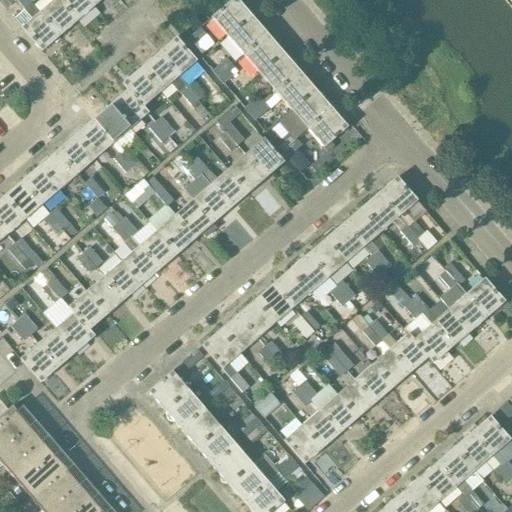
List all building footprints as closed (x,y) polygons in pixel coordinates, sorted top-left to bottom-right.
[(37,15),(29,6),(24,0),(0,0),(0,5),(4,10),(15,0),(16,0),(33,19),(37,15)] [(58,38),(76,23),(55,0),(38,15),(58,38)] [(55,0),(76,23),(93,8),(85,0),(55,0)] [(85,0),(93,8),(102,0),(85,0)] [(236,0),(231,0),(210,18),(226,37),(251,16),(250,15),(248,9),(241,5),(236,0)] [(511,0),(503,0),(511,10),(511,0)] [(41,53),(58,38),(38,15),(37,15),(33,19),(21,29),(41,53)] [(252,18),(251,16),(226,37),(243,56),(267,35),(260,27),(258,20),(252,18)] [(185,40),(191,47),(205,35),(199,28),(185,40)] [(273,42),(267,35),(243,56),(260,76),(285,55),(283,54),(282,52),(279,45),(273,42)] [(195,61),(175,38),(156,54),(177,78),(177,77),(195,61)] [(177,77),(177,78),(156,54),(139,69),(159,93),(170,84),(179,95),(180,94),(179,92),(185,86),(177,77)] [(260,76),(275,93),(299,73),(292,65),(290,57),(285,55),(260,76)] [(212,72),(217,78),(232,66),(226,59),(212,72)] [(238,73),(232,66),(217,78),(224,85),(238,73)] [(142,107),(159,93),(139,69),(121,85),(126,91),(147,115),(148,114),(142,107)] [(304,79),(299,73),(275,93),(291,112),(315,91),(313,89),(311,82),(304,79)] [(192,80),(185,86),(197,101),(204,94),(192,80)] [(209,114),(197,101),(185,86),(179,92),(180,94),(194,110),(193,111),(201,120),(209,114)] [(147,115),(126,91),(108,106),(129,130),(147,115)] [(291,112),(291,113),(307,131),(331,110),(325,102),(322,95),(315,91),(291,112)] [(244,108),(250,116),(264,103),(258,96),(244,108)] [(270,110),(264,103),(250,116),(256,122),(270,110)] [(108,106),(91,122),(112,146),(119,154),(120,154),(126,148),(137,139),(129,130),(108,106)] [(338,117),(331,110),(307,131),(323,149),(347,128),(345,126),(343,120),(338,117)] [(161,117),(155,123),(166,137),(173,131),(161,117)] [(91,122),(75,136),(95,160),(112,146),(91,122)] [(160,142),(166,137),(155,123),(148,129),(160,142)] [(224,132),(236,146),(242,141),(231,128),(224,132)] [(230,152),(236,146),(224,132),(218,138),(230,152)] [(356,144),(361,139),(357,133),(351,138),(356,144)] [(276,146),(283,154),(296,141),(290,134),(276,146)] [(87,167),(95,160),(75,136),(57,152),(78,176),(87,167)] [(282,163),(262,140),(245,156),(265,179),(267,177),(282,163)] [(302,147),(296,141),(283,154),(287,159),(302,147)] [(126,148),(120,154),(132,168),(138,161),(126,148)] [(76,177),(78,176),(57,152),(39,167),(60,191),(61,190),(76,177)] [(125,173),(132,168),(120,154),(119,154),(113,159),(125,173)] [(245,156),(227,171),(247,194),(265,179),(245,156)] [(188,162),(200,176),(206,171),(195,157),(188,162)] [(194,181),(200,176),(188,162),(182,167),(194,181)] [(28,177),(22,183),(42,207),(43,206),(60,191),(39,167),(28,177)] [(247,194),(227,171),(220,177),(209,186),(230,209),(247,194)] [(87,182),(84,184),(96,198),(103,192),(92,178),(87,182)] [(378,194),(398,217),(416,202),(396,179),(378,194)] [(26,221),(42,207),(22,183),(4,198),(24,222),(26,221)] [(165,207),(152,193),(144,184),(127,198),(137,209),(148,200),(159,212),(165,207)] [(209,186),(209,187),(192,201),(191,202),(212,224),(230,209),(209,186)] [(160,187),(152,193),(165,207),(172,201),(160,187)] [(380,233),(398,217),(378,194),(360,209),(380,233)] [(0,201),(0,229),(7,237),(15,245),(22,239),(14,231),(24,222),(4,198),(0,201)] [(106,209),(98,200),(88,209),(96,218),(106,209)] [(174,217),(194,240),(201,234),(205,238),(216,229),(212,224),(191,202),(174,217)] [(176,255),(194,240),(174,217),(165,207),(159,212),(168,222),(156,232),(176,255)] [(50,215),(62,229),(63,229),(71,237),(77,232),(57,209),(51,215),(50,215)] [(363,248),(380,233),(360,209),(343,225),(363,248)] [(62,229),(50,215),(44,220),(56,234),(62,229)] [(118,224),(130,237),(137,231),(125,217),(118,224)] [(412,221),(405,226),(418,241),(425,235),(412,221)] [(129,237),(130,237),(118,224),(112,229),(123,243),(129,237)] [(325,240),(345,263),(363,248),(343,225),(325,240)] [(418,241),(405,226),(399,232),(412,246),(418,241)] [(159,270),(176,255),(156,232),(139,248),(159,270)] [(133,253),(121,263),(141,286),(159,270),(139,248),(129,237),(123,243),(133,253)] [(15,245),(14,245),(27,260),(28,259),(37,269),(43,264),(34,254),(22,239),(15,245)] [(327,278),(345,263),(325,240),(307,255),(327,278)] [(27,260),(14,245),(8,251),(21,265),(27,260)] [(83,254),(95,268),(101,262),(89,248),(83,254)] [(377,251),(370,257),(383,272),(390,266),(377,251)] [(88,273),(95,268),(83,254),(77,259),(88,273)] [(289,270),(309,294),(327,278),(307,255),(289,270)] [(383,272),(370,257),(364,262),(376,277),(383,272)] [(123,301),(141,286),(121,263),(103,278),(123,301)] [(463,280),(451,266),(445,271),(457,286),(463,280)] [(41,275),(49,284),(61,299),(67,294),(47,270),(41,275)] [(307,296),(309,294),(289,270),(271,285),(292,309),(299,318),(306,312),(298,303),(307,296)] [(457,286),(445,271),(438,277),(450,292),(457,286)] [(105,316),(123,301),(103,278),(87,292),(86,294),(105,316)] [(504,304),(483,279),(465,295),(486,320),(504,304)] [(342,281),(335,288),(347,302),(355,296),(342,281)] [(61,299),(49,284),(42,290),(54,305),(61,299)] [(254,301),(274,324),(292,309),(271,285),(254,301)] [(352,308),(347,302),(335,288),(329,293),(341,308),(344,305),(349,311),(352,308)] [(88,331),(105,316),(86,294),(68,309),(73,315),(93,338),(94,337),(88,331)] [(468,335),(486,320),(465,295),(447,311),(468,335)] [(416,296),(410,302),(422,316),(428,311),(416,296)] [(236,316),(256,339),(273,324),(274,324),(254,301),(236,316)] [(377,302),(369,309),(374,314),(382,308),(377,302)] [(422,316),(410,302),(403,308),(415,322),(422,316)] [(450,350),(468,335),(447,311),(430,326),(450,350)] [(322,344),(324,332),(306,312),(299,318),(312,333),(322,344)] [(73,315),(55,330),(75,353),(87,343),(93,338),(73,315)] [(218,331),(238,354),(256,339),(236,316),(218,331)] [(24,317),(17,322),(30,337),(36,331),(24,317)] [(312,333),(299,318),(294,323),(306,338),(312,333)] [(376,321),(369,327),(381,341),(388,335),(376,321)] [(30,337),(17,322),(11,328),(24,342),(30,337)] [(433,365),(450,350),(430,326),(412,341),(427,359),(433,365)] [(381,341),(369,327),(363,332),(375,346),(381,341)] [(58,369),(75,353),(55,330),(37,346),(58,369)] [(227,364),(238,354),(218,331),(200,346),(220,370),(229,379),(236,373),(227,364)] [(410,375),(427,359),(412,341),(407,335),(389,350),(410,375)] [(271,343),(264,348),(277,363),(283,357),(271,343)] [(328,350),(334,357),(346,371),(353,365),(334,344),(328,350)] [(40,384),(58,369),(37,346),(20,361),(40,384)] [(277,363),(264,348),(258,354),(271,368),(277,363)] [(196,350),(182,362),(187,368),(202,356),(196,350)] [(410,375),(389,350),(372,366),(392,390),(410,375)] [(346,371),(334,357),(327,363),(340,377),(346,371)] [(375,406),(392,390),(372,366),(369,368),(354,381),(375,406)] [(162,411),(186,391),(170,372),(147,392),(155,402),(156,409),(162,411)] [(229,379),(241,394),(249,387),(236,373),(229,379)] [(375,406),(354,381),(336,396),(357,421),(375,406)] [(214,400),(228,388),(223,382),(209,394),(214,400)] [(305,382),(299,387),(311,402),(318,396),(305,382)] [(311,402),(299,387),(292,393),(304,407),(311,402)] [(234,394),(228,388),(214,400),(220,407),(234,394)] [(179,430),(203,410),(186,391),(162,411),(164,412),(166,414),(167,421),(175,424),(179,430)] [(280,406),(269,394),(253,407),(263,418),(264,420),(280,406)] [(339,436),(357,421),(336,396),(319,411),(339,436)] [(511,411),(505,404),(494,414),(510,433),(511,431),(511,411)] [(0,417),(0,443),(24,423),(11,408),(0,417)] [(203,410),(179,430),(187,439),(188,446),(196,449),(219,429),(203,410)] [(339,436),(319,411),(301,427),(322,452),(339,436)] [(511,466),(499,451),(510,441),(490,417),(472,433),(492,457),(500,466),(511,479),(511,466)] [(261,425),(255,419),(241,431),(246,438),(261,425)] [(0,443),(0,465),(2,468),(37,437),(24,423),(0,443)] [(251,444),(266,432),(261,425),(246,438),(251,444)] [(305,466),(322,452),(301,427),(284,442),(305,466)] [(219,429),(196,449),(198,451),(199,458),(207,461),(212,468),(236,448),(235,447),(219,429)] [(472,433),(456,447),(476,470),(492,457),(472,433)] [(2,468),(15,482),(49,452),(37,437),(2,468)] [(476,470),(456,447),(438,462),(459,486),(476,470)] [(252,466),(236,448),(212,468),(219,476),(220,483),(228,486),(228,487),(252,466)] [(62,467),(49,452),(15,482),(6,490),(19,505),(28,497),(62,467)] [(293,463),(287,455),(272,468),(279,475),(293,463)] [(252,466),(228,487),(230,488),(230,496),(239,498),(244,505),(279,476),(279,475),(272,468),(263,457),(252,466)] [(441,502),(456,488),(459,486),(438,462),(420,477),(441,502)] [(283,481),(298,469),(293,463),(279,475),(279,476),(283,481)] [(511,480),(511,479),(500,466),(494,471),(506,485),(511,480)] [(28,497),(40,511),(75,481),(62,467),(28,497)] [(279,476),(244,505),(250,511),(274,511),(284,504),(276,494),(286,484),(283,481),(279,476)] [(403,493),(418,511),(428,511),(441,502),(420,477),(403,493)] [(40,511),(69,511),(88,496),(75,481),(40,511)] [(309,511),(310,511),(325,500),(312,486),(297,498),(309,511)] [(472,491),(465,497),(477,511),(484,505),(472,491)] [(387,511),(418,511),(403,493),(385,509),(387,511)] [(98,511),(101,510),(88,496),(69,511),(98,511)] [(475,511),(477,511),(465,497),(459,502),(467,511),(475,511)]
